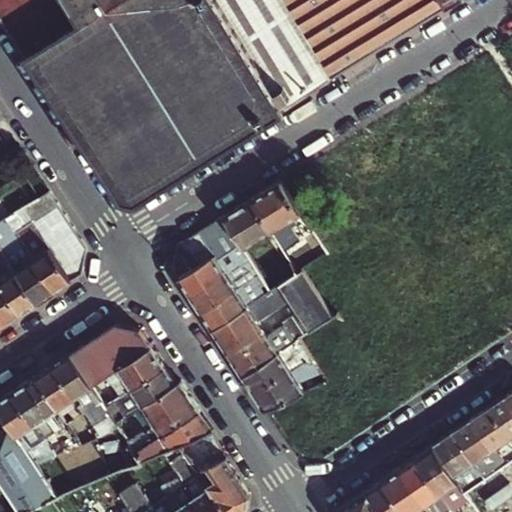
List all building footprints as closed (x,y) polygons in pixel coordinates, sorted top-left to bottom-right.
[(0,0),(0,4),(125,195),(140,198),(459,0),(0,0)] [(282,180),(252,198),(279,240),(294,230),(291,225),(296,222),(292,216),(302,209),(290,193),(282,180)] [(306,183),(290,193),(302,209),(303,211),(305,215),(320,205),(306,183)] [(33,221),(59,204),(50,191),(0,224),(0,243),(17,232),(33,221)] [(285,249),(279,240),(252,198),(224,215),(249,255),(260,272),(271,290),(299,272),(285,249)] [(33,221),(41,233),(67,216),(59,204),(33,221)] [(191,293),(249,255),(224,215),(180,243),(195,267),(180,277),(191,293)] [(49,245),(75,228),(67,216),(41,233),(49,245)] [(33,221),(17,232),(56,290),(72,279),(57,257),(49,245),(41,233),(33,221)] [(83,241),(75,228),(49,245),(57,257),(83,241)] [(300,240),(294,230),(279,240),(285,249),(300,240)] [(17,232),(0,243),(38,302),(56,290),(17,232)] [(83,241),(57,257),(72,279),(84,271),(89,249),(83,241)] [(38,302),(0,243),(0,280),(22,313),(38,302)] [(260,272),(249,255),(191,293),(203,311),(260,272)] [(299,272),(271,290),(214,327),(234,357),(270,334),(260,319),(291,298),(312,329),(333,315),(303,269),(299,272)] [(271,290),(260,272),(203,311),(214,327),(271,290)] [(0,316),(5,324),(22,313),(0,280),(0,316)] [(292,319),(270,334),(234,357),(245,374),(280,350),(276,343),(293,332),(291,328),(295,325),(292,319)] [(106,329),(119,349),(145,332),(142,326),(118,321),(106,329)] [(119,349),(106,329),(94,337),(111,361),(122,353),(119,349)] [(145,332),(119,349),(122,353),(111,361),(100,368),(87,376),(98,391),(103,388),(99,381),(109,374),(153,344),(145,332)] [(111,361),(94,337),(84,343),(100,368),(111,361)] [(308,356),(296,339),(280,350),(245,374),(256,390),(308,356)] [(84,343),(72,352),(87,376),(100,368),(84,343)] [(123,395),(167,366),(153,344),(109,374),(123,395)] [(98,391),(87,376),(72,352),(55,363),(87,412),(90,417),(107,406),(98,391)] [(326,383),(308,356),(256,390),(266,406),(326,383)] [(87,412),(55,363),(38,374),(60,408),(70,423),(87,412)] [(178,383),(167,366),(123,395),(107,406),(118,423),(124,419),(134,412),(144,405),(178,383)] [(60,408),(38,374),(35,376),(14,390),(46,438),(64,427),(54,412),(57,410),(60,408)] [(178,383),(144,405),(155,422),(145,429),(136,436),(132,431),(126,435),(128,438),(142,460),(182,443),(214,430),(181,380),(178,383)] [(14,390),(0,398),(0,405),(38,463),(59,454),(55,448),(53,449),(46,438),(14,390)] [(511,405),(506,397),(488,409),(511,443),(511,405)] [(0,405),(0,477),(14,499),(22,511),(59,495),(45,474),(38,463),(0,405)] [(134,412),(145,429),(155,422),(144,405),(134,412)] [(511,443),(488,409),(471,420),(507,464),(511,461),(511,443)] [(118,423),(121,428),(126,435),(132,431),(124,419),(118,423)] [(507,464),(471,420),(453,432),(474,463),(482,457),(490,469),(482,474),(486,479),(507,464)] [(118,423),(80,438),(84,444),(121,428),(118,423)] [(214,430),(182,443),(200,469),(227,458),(232,456),(214,430)] [(474,463),(453,432),(434,445),(455,476),(474,463)] [(55,448),(59,454),(77,447),(73,441),(55,448)] [(434,445),(417,457),(442,494),(450,505),(453,510),(470,498),(466,492),(455,476),(434,445)] [(442,494),(417,457),(401,468),(431,511),(444,511),(436,499),(442,494)] [(205,476),(229,511),(243,511),(249,508),(252,495),(227,458),(200,469),(205,476)] [(431,511),(401,468),(384,479),(406,511),(416,511),(417,511),(431,511)] [(229,511),(205,476),(188,486),(205,511),(229,511)] [(182,477),(164,485),(182,511),(205,511),(188,486),(182,477)] [(406,511),(384,479),(367,491),(381,511),(406,511)] [(121,493),(127,503),(146,494),(138,482),(121,493)] [(182,511),(164,485),(157,488),(146,494),(157,511),(182,511)] [(381,511),(367,491),(338,510),(337,511),(381,511)] [(127,503),(133,511),(157,511),(146,494),(127,503)] [(18,511),(22,511),(14,499),(0,505),(0,511),(18,511)]
